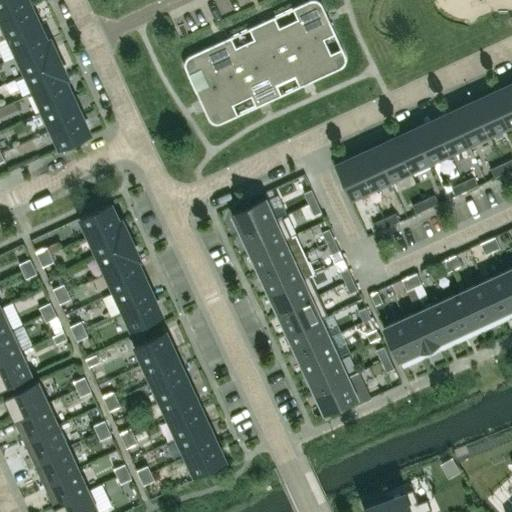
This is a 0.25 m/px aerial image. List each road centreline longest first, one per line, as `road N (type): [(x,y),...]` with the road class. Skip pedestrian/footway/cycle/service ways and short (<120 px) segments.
road 1 (residential): [(172,206),(311,511)]
road 2 (residential): [(310,142),(370,277),(511,212)]
road 3 (residential): [(310,142),(511,48)]
road 4 (residential): [(138,138),(0,202)]
road 5 (residential): [(172,206),(310,142)]
